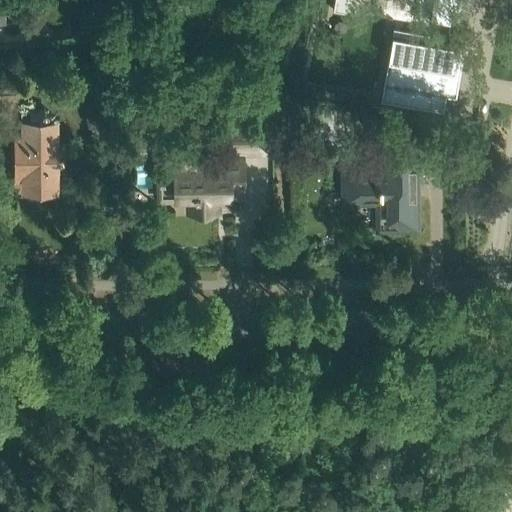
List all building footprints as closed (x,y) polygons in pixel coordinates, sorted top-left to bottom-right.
[(393,26),(381,99),(444,110),(446,94),(456,96),(456,94),(451,93),(459,45),(465,46),(465,45),(428,39),(430,32),(403,28),(402,34),(394,33),(395,26),(393,26)] [(20,90),(0,90),(0,116),(20,117),(20,90)] [(63,162),(63,139),(57,139),(57,116),(23,116),(24,128),(18,128),(18,162),(22,162),(22,170),(30,170),(30,182),(53,182),(53,162),(63,162)] [(224,150),(262,149),(262,119),(224,119),(224,150)] [(414,186),(413,136),(384,137),(384,151),(387,151),(387,171),(345,172),(346,199),(380,199),(380,226),(411,225),(411,229),(413,229),(412,186),(414,186)] [(224,154),(173,154),(174,195),(190,194),(190,210),(220,210),(219,195),(245,194),(244,153),(241,153),(241,150),(224,150),(224,154)]
